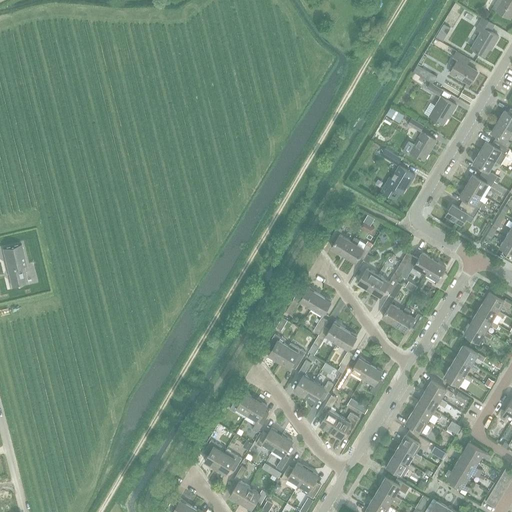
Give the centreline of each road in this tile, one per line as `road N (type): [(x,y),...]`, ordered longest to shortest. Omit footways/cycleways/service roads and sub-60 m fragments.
road 1 (tertiary): [(475,256),(422,226),(415,211),(511,52)]
road 2 (residential): [(407,362),(377,340),(320,260)]
road 3 (residential): [(342,467),(322,455),(255,367)]
road 4 (residential): [(475,256),(407,362)]
road 5 (residential): [(407,362),(358,453),(342,467)]
